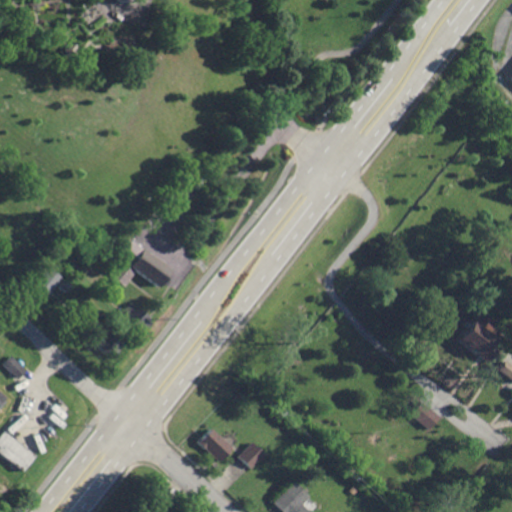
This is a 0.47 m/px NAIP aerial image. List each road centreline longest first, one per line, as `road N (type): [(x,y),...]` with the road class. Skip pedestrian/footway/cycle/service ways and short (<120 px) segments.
road 1 (trunk): [(439,0),(42,511)]
road 2 (trunk): [(80,511),(475,0)]
road 3 (residential): [(338,178),(289,134),(241,0)]
road 4 (residential): [(119,414),(36,337),(0,325)]
road 5 (residential): [(223,511),(119,414)]
